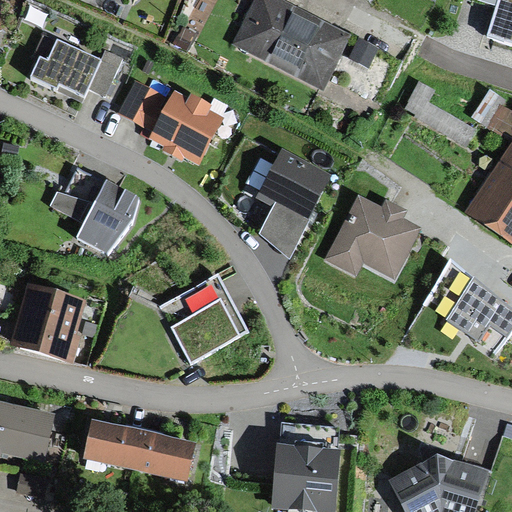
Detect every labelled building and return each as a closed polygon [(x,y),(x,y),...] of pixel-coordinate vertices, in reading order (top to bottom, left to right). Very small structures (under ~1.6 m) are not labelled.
[(511,0),(478,0),(498,6),(489,33),(511,40),(511,0)] [(237,47),(319,90),(343,45),(261,1),(237,47)] [(346,56),(374,67),(382,46),(354,35),(346,56)] [(97,64),(46,42),(29,82),(80,103),(97,64)] [(217,127),(139,86),(121,121),(199,161),(217,127)] [(487,94),(469,121),(483,130),(506,145),(511,135),(511,117),(500,110),(503,105),(487,94)] [(412,99),(404,114),(464,150),(473,135),(412,99)] [(296,219),(322,176),(280,151),(254,193),(296,219)] [(511,154),(468,213),(511,245),(511,154)] [(140,202),(84,177),(67,215),(88,225),(81,241),(115,256),(140,202)] [(415,236),(356,206),(335,249),(394,278),(415,236)] [(245,332),(216,274),(164,301),(194,358),(245,332)] [(511,314),(475,287),(448,323),(493,357),(511,332),(511,314)] [(78,308),(29,293),(13,348),(62,362),(78,308)] [(0,452),(38,461),(47,422),(0,410),(0,452)] [(132,473),(139,439),(93,430),(86,464),(132,473)] [(132,473),(181,484),(188,449),(139,439),(132,473)] [(273,442),(270,511),(281,511),(327,511),(330,444),(273,442)] [(435,461),(392,482),(407,511),(472,511),(485,475),(435,461)] [(23,476),(22,496),(51,497),(51,477),(23,476)]
